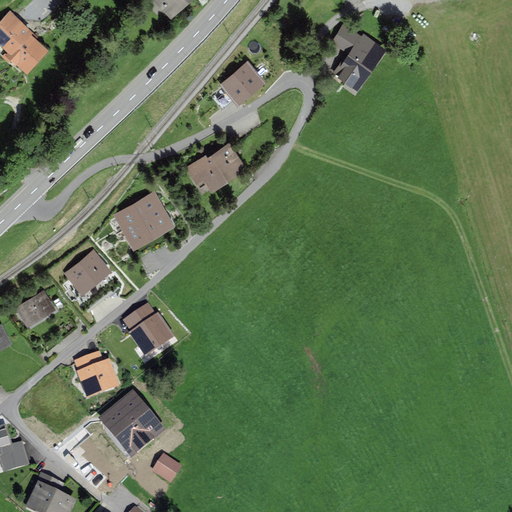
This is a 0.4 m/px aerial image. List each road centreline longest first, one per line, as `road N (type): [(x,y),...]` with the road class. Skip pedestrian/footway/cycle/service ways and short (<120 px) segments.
road 1 (residential): [(104,505),(11,419),(10,403),(274,171),(310,94),(302,82),(288,85),(168,152),(102,166),(50,211),(22,202)]
road 2 (primary): [(227,0),(22,202)]
road 3 (track): [(391,0),(329,25),(304,62),(302,82)]
